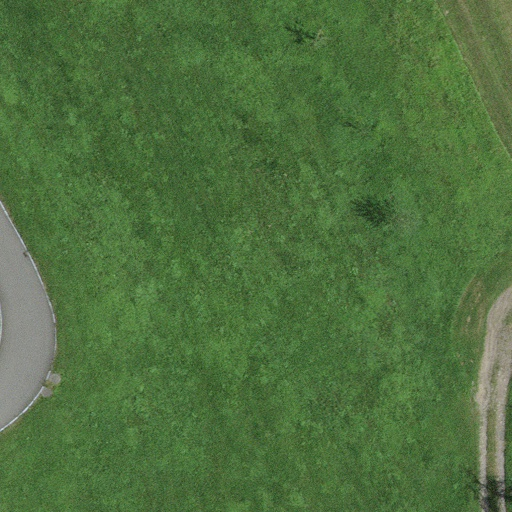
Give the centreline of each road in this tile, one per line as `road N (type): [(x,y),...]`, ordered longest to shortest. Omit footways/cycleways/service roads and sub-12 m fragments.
road 1 (track): [(511,339),(494,460),(500,511)]
road 2 (residential): [(0,397),(23,372),(28,320),(0,250)]
